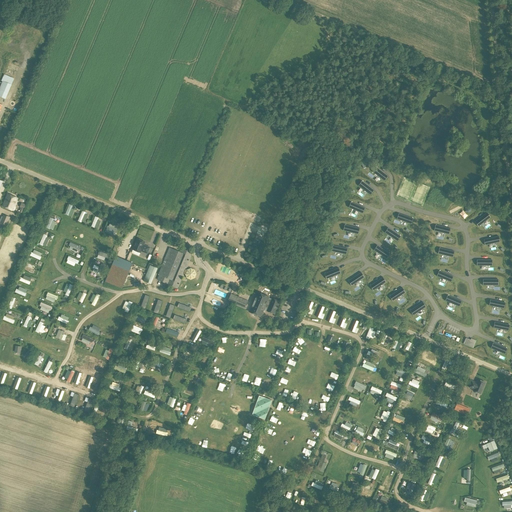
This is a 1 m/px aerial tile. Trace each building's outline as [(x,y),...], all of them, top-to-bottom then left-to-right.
[(37,37),(41,39),(45,29),(40,27),(37,37)] [(13,83),(23,59),(14,55),(3,79),(13,83)] [(0,96),(5,99),(11,85),(2,81),(0,86),(0,96)] [(375,166),(372,171),(382,179),(386,175),(375,166)] [(272,168),(270,172),(281,176),(282,172),(272,168)] [(278,185),(279,182),(267,178),(263,190),(273,193),(275,189),(276,190),(278,185)] [(362,181),(359,186),(369,194),(373,189),(362,181)] [(13,210),(17,198),(7,194),(2,206),(13,210)] [(259,195),(255,205),(259,206),(264,197),(259,195)] [(364,207),(352,202),(349,208),(362,213),(364,207)] [(71,205),(68,214),(74,216),(76,210),(74,209),(75,206),(71,205)] [(0,223),(6,226),(10,217),(3,214),(0,222),(0,223)] [(401,214),(399,220),(412,224),(414,219),(401,214)] [(487,214),(477,222),(480,227),(491,219),(487,214)] [(438,219),(437,225),(450,227),(451,222),(438,219)] [(50,228),(55,230),(58,222),(53,220),(50,228)] [(359,228),(346,225),(344,231),(357,234),(359,228)] [(400,236),(389,228),(386,233),(397,241),(400,236)] [(498,236),(485,239),(486,245),(499,242),(498,236)] [(145,242),(137,238),(132,249),(140,253),(141,251),(147,254),(150,247),(144,245),(145,242)] [(260,254),(262,249),(250,244),(248,249),(260,254)] [(341,247),(328,244),(327,250),(340,253),(341,247)] [(378,246),(374,251),(386,258),(389,253),(378,246)] [(453,250),(440,247),(439,253),(452,256),(453,250)] [(181,252),(172,248),(160,275),(158,280),(177,288),(181,280),(180,280),(183,273),(185,274),(187,278),(191,280),(195,278),(197,274),(195,270),(191,268),(186,270),(184,269),(185,268),(186,268),(191,256),(190,256),(191,252),(182,248),(181,252)] [(42,260),(43,257),(33,252),(31,255),(42,260)] [(76,266),(77,264),(80,265),(82,261),(70,257),(68,263),(76,266)] [(135,266),(118,259),(107,284),(124,291),(135,266)] [(337,267),(325,271),(327,277),(339,272),(337,267)] [(440,271),(438,276),(450,282),(452,276),(440,271)] [(360,273),(349,280),(352,285),(363,278),(360,273)] [(382,277),(371,285),(374,290),(385,282),(382,277)] [(401,288),(390,295),(394,300),(405,293),(401,288)] [(86,292),(80,302),(83,304),(90,294),(86,292)] [(271,299),(269,298),(269,297),(258,292),(250,312),(261,317),(264,308),(267,309),(267,310),(274,313),(279,301),(272,298),(271,299)] [(93,305),(97,307),(103,296),(98,294),(93,305)] [(245,309),(248,301),(231,294),(228,302),(245,309)] [(448,295),(446,301),(458,306),(461,301),(448,295)] [(491,300),(490,306),(503,308),(504,302),(491,300)] [(422,302),(411,310),(414,315),(425,307),(422,302)] [(233,306),(230,313),(236,316),(239,308),(233,306)] [(67,307),(65,310),(76,316),(78,312),(67,307)] [(32,319),(33,316),(28,315),(25,326),(28,327),(30,318),(32,319)] [(43,332),(46,325),(44,324),(45,322),(41,320),(37,330),(43,332)] [(168,330),(175,333),(177,328),(173,326),(176,322),(173,321),(168,330)] [(508,325),(495,322),(494,328),(507,331),(508,325)] [(92,330),(100,335),(101,332),(100,331),(101,328),(95,325),(92,330)] [(0,327),(0,331),(10,336),(12,332),(0,327)] [(61,339),(65,332),(59,330),(56,337),(61,339)] [(108,335),(110,339),(119,335),(117,330),(108,335)] [(257,341),(262,348),(267,345),(262,338),(257,341)] [(465,339),(463,344),(473,348),(475,343),(465,339)] [(506,348),(494,343),(491,348),(504,354),(506,348)] [(112,348),(106,358),(111,361),(116,350),(112,348)] [(29,359),(33,355),(28,350),(24,355),(29,359)] [(430,350),(428,355),(437,359),(439,354),(430,350)] [(44,361),(42,359),(44,357),(42,355),(34,362),(39,366),(44,361)] [(401,360),(411,364),(412,360),(403,356),(401,360)] [(223,361),(215,358),(213,364),(221,367),(223,361)] [(54,370),(51,369),(54,362),(50,360),(45,370),(52,373),(54,370)] [(415,371),(424,376),(426,372),(417,368),(415,371)] [(395,376),(401,377),(402,375),(404,375),(406,372),(397,369),(395,376)] [(359,377),(368,381),(370,377),(360,373),(359,377)] [(195,381),(199,385),(203,380),(198,376),(195,381)] [(421,385),(419,384),(420,381),(413,377),(410,384),(419,388),(421,385)] [(474,389),(473,391),(480,394),(485,382),(478,379),(476,383),(475,383),(475,382),(471,380),(469,387),(474,389)] [(221,391),(227,393),(229,385),(223,383),(221,391)] [(188,386),(186,390),(197,394),(199,390),(188,386)] [(388,392),(387,395),(390,396),(389,400),(393,402),(394,400),(397,401),(399,397),(388,392)] [(271,400),(259,395),(252,414),(264,419),(271,400)] [(351,396),(349,399),(361,405),(362,402),(351,396)] [(186,402),(183,413),(189,415),(192,404),(186,402)] [(467,407),(457,403),(454,410),(464,414),(467,407)] [(271,419),(278,422),(280,416),(274,414),(271,419)] [(494,440),(486,443),(490,452),(497,449),(494,440)] [(387,487),(391,489),(396,478),(391,476),(387,487)]
